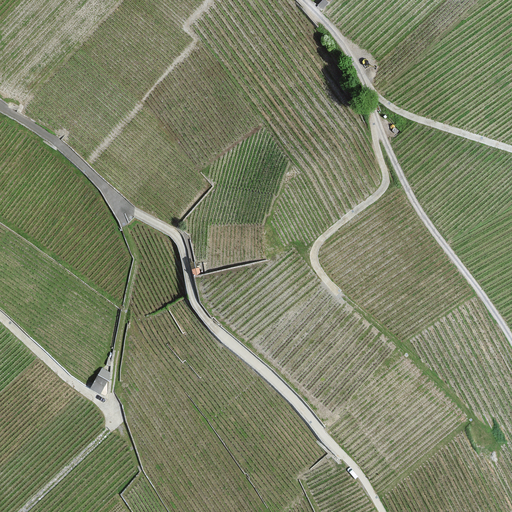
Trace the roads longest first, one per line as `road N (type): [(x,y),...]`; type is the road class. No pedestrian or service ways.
road 1 (track): [(0,315),(112,412),(136,261),(116,203),(160,224),(182,245),(201,313),(297,401),(382,511)]
road 2 (track): [(301,0),(362,74),(409,194),(511,340)]
road 3 (residential): [(0,102),(55,141),(116,203)]
road 4 (track): [(511,149),(404,113),(369,92)]
